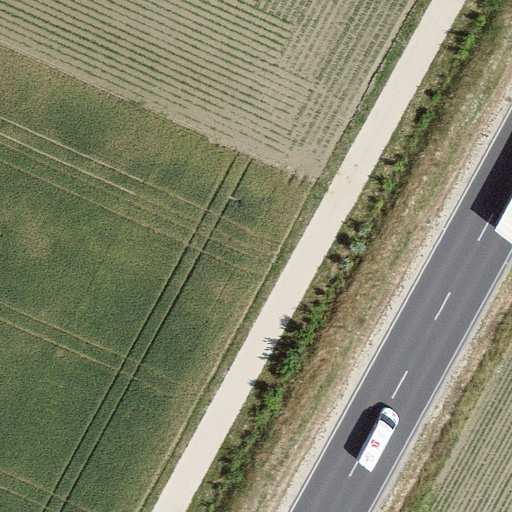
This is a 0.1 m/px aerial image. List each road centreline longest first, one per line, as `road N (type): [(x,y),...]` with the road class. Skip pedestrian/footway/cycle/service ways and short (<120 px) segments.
road 1 (track): [(461,0),(184,511)]
road 2 (primary): [(342,511),(511,192)]
